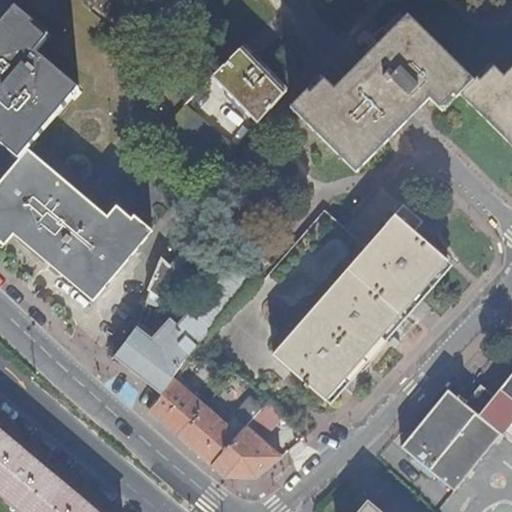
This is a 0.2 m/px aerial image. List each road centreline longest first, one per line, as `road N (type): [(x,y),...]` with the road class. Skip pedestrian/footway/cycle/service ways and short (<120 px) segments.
road 1 (residential): [(508,285),(346,453),(276,511)]
road 2 (residential): [(288,0),(291,17),(348,78),(511,224)]
road 3 (secondary): [(217,511),(0,320)]
road 4 (secondary): [(0,381),(157,511)]
